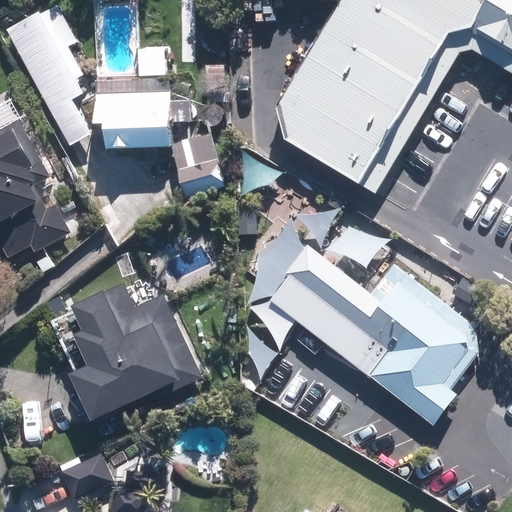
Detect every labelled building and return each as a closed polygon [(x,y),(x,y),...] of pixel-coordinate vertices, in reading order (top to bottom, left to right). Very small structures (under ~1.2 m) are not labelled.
[(479,51),(511,70),(511,0),(348,0),(285,107),(294,141),(381,195),(465,55),(479,51)] [(212,66),(212,93),(231,93),(230,65),(212,66)] [(178,149),(177,145),(177,123),(198,123),(197,100),(176,101),(177,93),(102,95),(103,126),(115,126),(115,151),(120,151),(120,149),(137,148),(137,150),(178,149)] [(50,180),(19,126),(1,136),(0,134),(0,246),(9,262),(28,251),(32,259),(75,234),(56,203),(46,208),(35,189),(50,180)] [(104,146),(99,130),(88,133),(90,138),(89,139),(91,144),(92,144),(94,149),(104,146)] [(216,133),(177,145),(194,199),(232,188),(216,133)] [(242,251),(261,249),(260,235),(241,237),(242,251)] [(332,293),(327,299),(395,353),(376,376),(439,426),(464,397),(456,390),(484,355),(481,327),(400,264),(377,294),(349,272),(347,275),(316,250),(301,269),(332,293)] [(85,368),(67,376),(89,428),(201,379),(165,298),(135,311),(125,288),(72,311),(82,335),(72,339),(85,368)] [(66,472),(79,501),(119,482),(105,454),(66,472)] [(151,511),(153,489),(167,490),(168,475),(131,472),(130,488),(119,487),(117,511),(151,511)] [(353,511),(334,498),(323,511),(353,511)]
